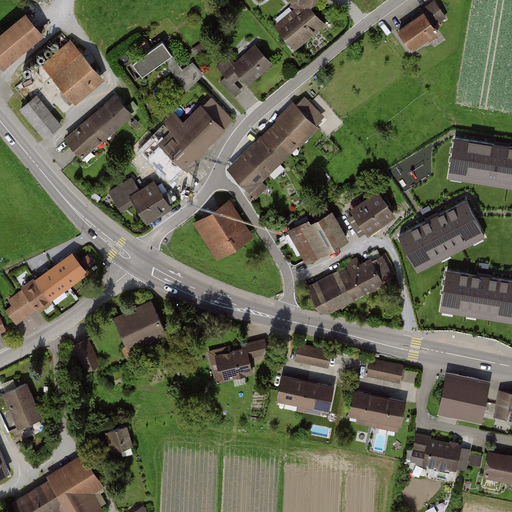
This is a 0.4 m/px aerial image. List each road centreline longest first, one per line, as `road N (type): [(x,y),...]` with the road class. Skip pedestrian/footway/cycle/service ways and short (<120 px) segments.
road 1 (primary): [(136,264),(229,305),(511,367)]
road 2 (unclassified): [(136,264),(211,188),(254,119),(400,0)]
road 3 (track): [(33,161),(114,78),(64,12)]
road 4 (primary): [(0,120),(52,185),(136,264)]
road 5 (residential): [(54,331),(64,447),(0,492)]
